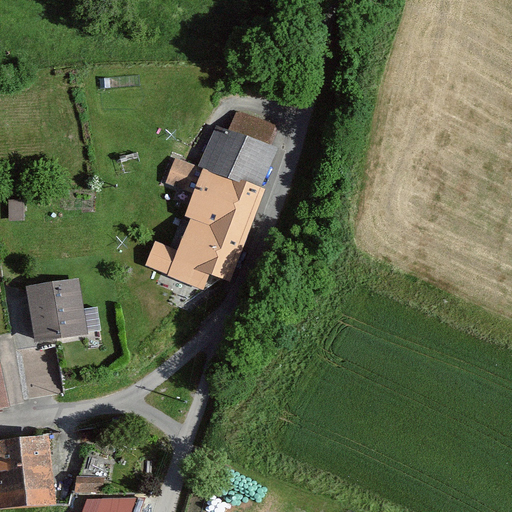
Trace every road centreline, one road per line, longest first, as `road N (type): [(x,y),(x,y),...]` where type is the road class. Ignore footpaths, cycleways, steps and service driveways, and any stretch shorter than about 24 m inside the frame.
road 1 (residential): [(228,316),(288,160),(327,0)]
road 2 (residential): [(128,398),(0,423)]
road 3 (residential): [(228,316),(128,398)]
road 4 (residential): [(189,435),(228,316)]
